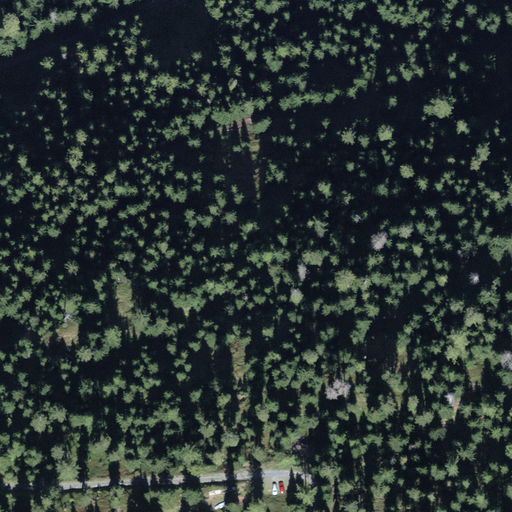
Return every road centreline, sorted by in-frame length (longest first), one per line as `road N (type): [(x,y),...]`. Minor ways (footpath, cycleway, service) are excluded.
road 1 (track): [(306,511),(317,497),(311,480),(0,475)]
road 2 (track): [(0,68),(168,0)]
